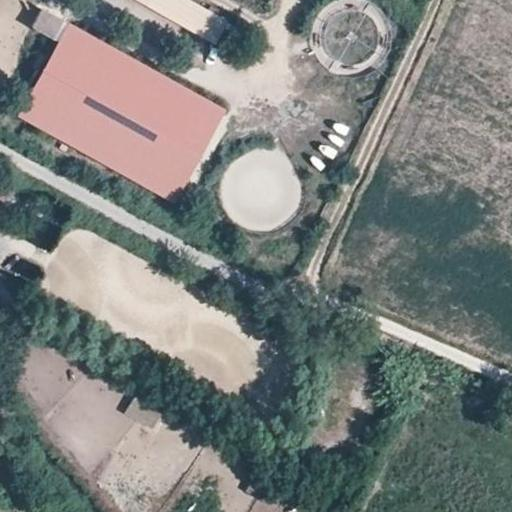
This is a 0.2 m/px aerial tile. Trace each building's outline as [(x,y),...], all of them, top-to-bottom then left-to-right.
[(186,0),(132,0),(215,47),(228,24),(186,0)] [(228,113),(70,26),(18,120),(176,206),(228,113)] [(37,282),(43,268),(19,258),(13,273),(37,282)] [(155,431),(164,411),(133,398),(124,418),(155,431)] [(252,479),(246,494),(271,505),(277,489),(252,479)]
